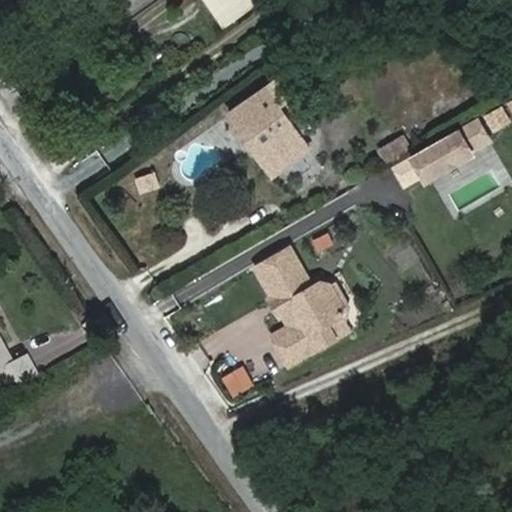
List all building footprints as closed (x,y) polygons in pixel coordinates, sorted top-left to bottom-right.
[(248,1),(247,0),(199,0),(216,23),(248,1)] [(264,88),(226,114),(239,133),(245,129),(267,159),(297,138),(299,137),(264,88)] [(499,115),(485,123),(493,136),(507,128),(499,115)] [(488,148),(474,126),(392,174),(403,193),(421,183),(424,189),(471,162),(470,159),(488,148)] [(308,149),(299,137),(297,138),(267,159),(245,129),(239,133),(271,175),(308,149)] [(403,131),(377,149),(389,166),(415,148),(403,131)] [(293,372),(342,342),(334,327),(344,322),(346,310),(333,286),(323,285),(312,290),(293,256),(257,275),(272,301),(291,333),(276,341),(293,372)] [(355,334),(351,325),(354,311),(337,284),(333,286),(346,310),(344,322),(334,327),(342,342),(355,334)] [(286,325),(272,301),(268,304),(282,328),(286,325)]
